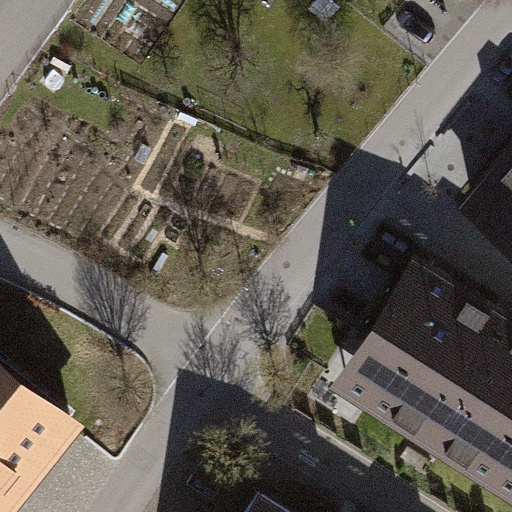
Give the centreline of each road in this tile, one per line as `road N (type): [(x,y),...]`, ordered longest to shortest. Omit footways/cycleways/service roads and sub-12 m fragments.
road 1 (residential): [(511,3),(212,359)]
road 2 (residential): [(197,382),(404,511)]
road 3 (residential): [(212,359),(0,245)]
road 4 (residential): [(197,382),(115,511)]
